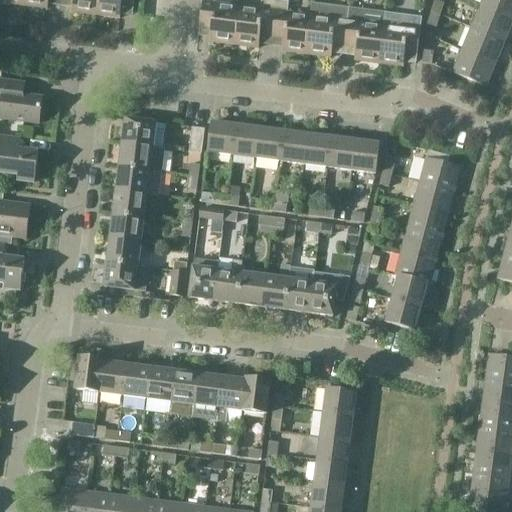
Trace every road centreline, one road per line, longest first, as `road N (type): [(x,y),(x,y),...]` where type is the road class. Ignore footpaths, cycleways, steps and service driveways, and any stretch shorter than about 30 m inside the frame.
road 1 (residential): [(454,378),(341,347),(57,324)]
road 2 (residential): [(504,134),(403,91),(378,107),(171,73)]
road 3 (residential): [(57,324),(93,60)]
road 4 (residential): [(12,511),(32,356),(57,324)]
